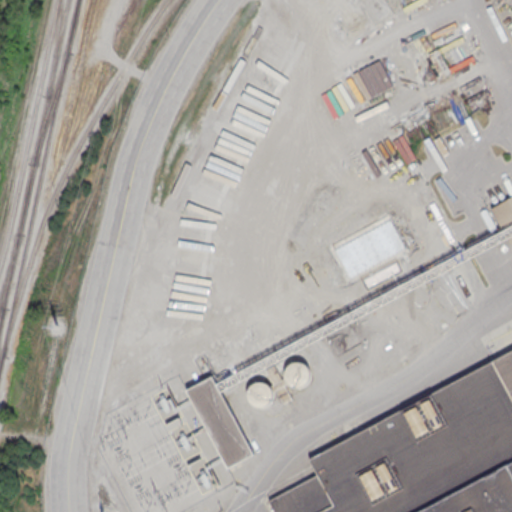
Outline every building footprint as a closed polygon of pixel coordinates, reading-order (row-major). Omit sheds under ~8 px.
[(511,242),(492,207),(511,195),(511,242)] [(511,511),(273,511),(267,499),(316,474),(312,467),(308,458),(511,352),(511,511)] [(309,366),(290,363),(286,385),(305,388),(309,366)] [(187,389),(229,466),(254,453),(212,376),(187,389)] [(253,410),(275,400),(265,380),(244,390),(253,410)]
